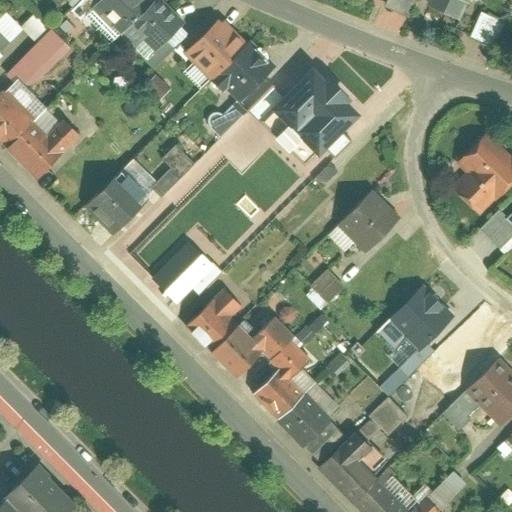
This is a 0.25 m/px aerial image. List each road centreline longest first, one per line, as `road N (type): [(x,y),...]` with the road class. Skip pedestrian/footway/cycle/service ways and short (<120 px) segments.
road 1 (secondary): [(328,511),(0,179)]
road 2 (residential): [(450,76),(422,126),(421,203),(442,241),(511,303)]
road 3 (residential): [(450,76),(275,0)]
road 4 (residential): [(115,511),(0,394)]
